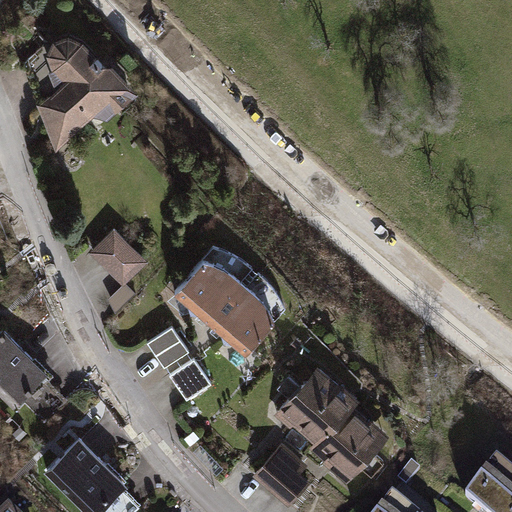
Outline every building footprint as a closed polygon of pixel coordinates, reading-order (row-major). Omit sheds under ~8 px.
[(41,101),(63,145),(99,112),(111,113),(141,89),(119,60),(104,59),(104,52),(89,37),(72,31),(54,39),(50,49),(58,65),(68,75),(41,101)] [(118,226),(94,249),(126,281),(150,258),(118,226)] [(210,257),(184,286),(213,311),(229,326),(253,347),(278,318),(278,308),(268,291),(238,265),(222,258),(210,257)] [(110,300),(119,309),(138,290),(129,281),(110,300)] [(178,326),(154,343),(170,366),(194,349),(178,326)] [(8,331),(0,339),(0,393),(17,410),(52,374),(8,331)] [(201,358),(176,375),(193,399),(218,382),(201,358)] [(325,365),(282,413),(295,425),(301,419),(322,438),(357,400),(360,396),(325,365)] [(392,431),(357,400),(322,438),(317,444),(333,459),(329,463),(348,480),(392,431)] [(86,440),(51,476),(87,511),(100,511),(129,483),(86,440)] [(284,445),(262,472),(300,504),(317,485),(306,476),(312,468),(284,445)] [(511,511),(511,468),(502,461),(471,499),(482,508),(486,511),(511,511)] [(417,511),(399,495),(384,511),(417,511)]
